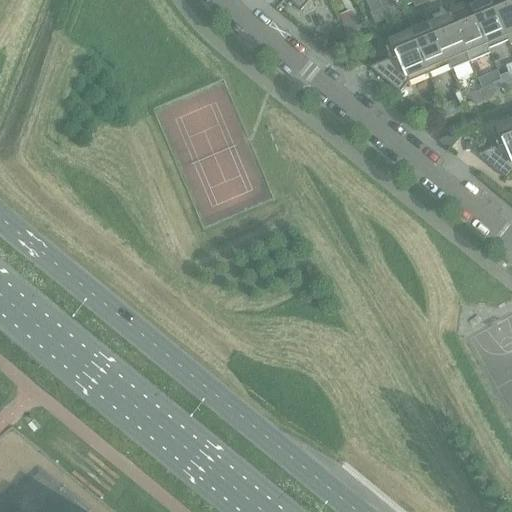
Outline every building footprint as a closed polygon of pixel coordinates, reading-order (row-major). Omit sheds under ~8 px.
[(313,0),(286,0),(301,12),(310,2),(313,0)] [(398,15),(391,0),(379,0),(383,9),(387,20),(398,15)] [(509,41),(491,0),(472,8),(489,50),(509,41)] [(511,0),(491,0),(509,41),(510,41),(508,36),(511,34),(511,0)] [(489,50),(472,8),(452,17),(467,53),(486,46),(487,50),(489,50)] [(387,20),(383,9),(372,14),(377,25),(387,20)] [(467,53),(452,17),(432,25),(449,66),(450,66),(448,61),(467,53)] [(359,32),(357,27),(354,21),(343,26),(344,27),(348,37),(359,32)] [(449,66),(432,25),(412,33),(429,75),(449,66)] [(429,75),(412,33),(386,44),(393,59),(370,69),(401,94),(409,83),(429,75)] [(498,97),(489,76),(478,80),(482,90),(487,101),(498,97)] [(487,101),(482,90),(471,95),(476,106),(487,101)] [(458,113),(456,109),(454,102),(442,107),(447,118),(458,113)] [(511,123),(493,131),(499,146),(477,156),(507,181),(511,174),(511,123)] [(462,137),(445,143),(457,152),(467,148),(462,137)]
